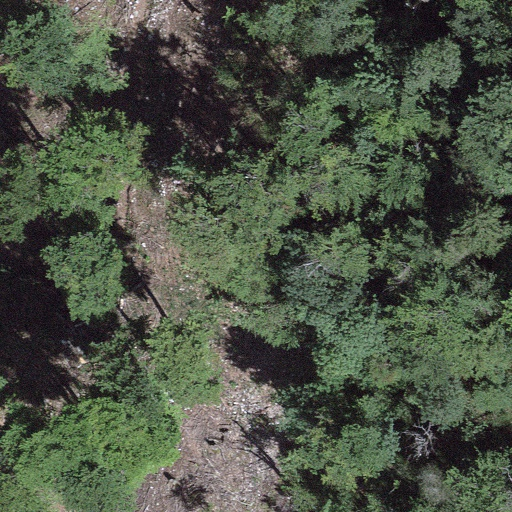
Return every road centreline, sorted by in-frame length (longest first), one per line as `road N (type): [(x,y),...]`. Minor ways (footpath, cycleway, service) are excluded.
road 1 (trunk): [(511,41),(145,292),(0,415)]
road 2 (trunk): [(0,229),(104,0)]
